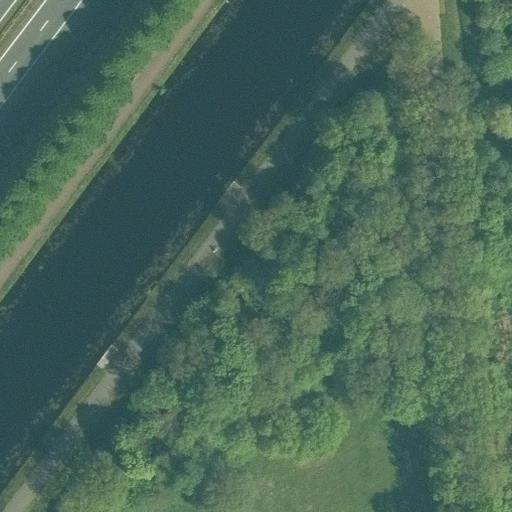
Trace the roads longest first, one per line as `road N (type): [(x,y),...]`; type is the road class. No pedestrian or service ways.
road 1 (unclassified): [(436,71),(469,511)]
road 2 (track): [(203,0),(0,271)]
